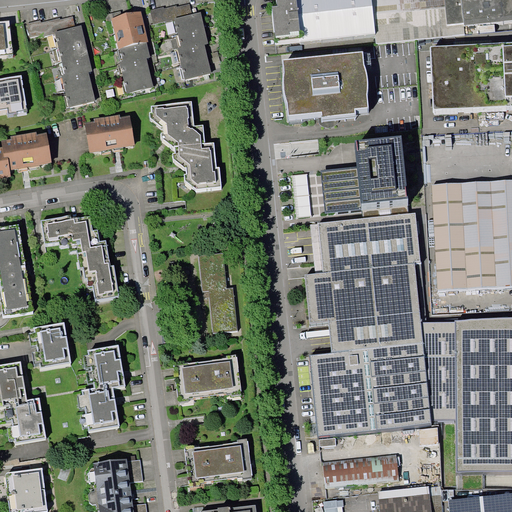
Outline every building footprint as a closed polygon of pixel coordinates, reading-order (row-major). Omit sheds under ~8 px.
[(273,12),(264,13),(268,54),(377,44),(372,0),(284,0),(285,4),(272,5),(273,12)] [(456,0),(372,0),(377,44),(377,47),(461,37),(459,31),(456,0)] [(511,0),(456,0),(459,31),(511,26),(511,0)] [(137,16),(110,22),(126,96),(153,91),(137,16)] [(198,17),(172,22),(186,82),(211,77),(198,17)] [(8,21),(0,22),(0,54),(11,54),(8,21)] [(78,28),(51,33),(66,108),(93,103),(78,28)] [(511,50),(429,55),(432,116),(511,111),(511,50)] [(361,58),(274,67),(280,125),(366,117),(361,58)] [(18,80),(0,82),(0,108),(22,105),(18,80)] [(151,110),(154,118),(163,129),(164,137),(174,147),(176,160),(188,170),(189,182),(195,188),(217,187),(216,143),(201,144),(201,131),(189,131),(189,109),(151,110)] [(127,118),(83,125),(87,153),(132,145),(127,118)] [(3,151),(6,173),(53,166),(48,134),(1,141),(3,151)] [(387,145),(356,149),(363,209),(368,209),(394,206),(387,145)] [(511,184),(428,188),(434,293),(511,288),(511,184)] [(394,206),(368,209),(369,220),(364,221),(324,226),(313,227),(319,275),(298,278),(304,330),(325,328),(328,358),(303,361),(313,443),(431,429),(412,269),(421,268),(414,204),(394,206)] [(106,244),(100,245),(98,233),(93,234),(90,219),(71,222),(71,219),(41,224),(45,248),(59,246),(60,249),(69,247),(70,255),(77,254),(80,271),(83,270),(85,282),(88,281),(89,290),(93,289),(96,303),(119,299),(114,269),(110,269),(106,244)] [(18,227),(0,230),(0,301),(3,320),(33,315),(18,227)] [(204,299),(210,298),(214,334),(237,332),(233,290),(227,291),(223,255),(200,257),(204,299)] [(511,320),(438,324),(441,377),(511,373),(511,320)] [(64,328),(36,332),(43,371),(70,366),(64,328)] [(90,432),(118,427),(112,391),(125,389),(118,352),(89,357),(96,393),(84,395),(90,432)] [(234,359),(174,366),(178,400),(238,393),(234,359)] [(0,409),(10,408),(17,444),(45,439),(38,402),(26,404),(20,368),(0,371),(0,409)] [(244,444),(187,451),(191,485),(248,479),(244,444)] [(511,445),(447,446),(447,484),(511,483),(511,445)] [(395,455),(321,463),(324,491),(398,483),(395,455)] [(141,461),(95,467),(98,488),(94,489),(97,511),(100,511),(147,511),(147,506),(131,507),(130,501),(129,501),(128,491),(129,491),(128,484),(144,483),(141,461)] [(47,511),(43,471),(9,476),(13,511),(47,511)] [(429,511),(427,493),(377,499),(378,511),(429,511)] [(511,511),(511,495),(447,502),(448,511),(511,511)] [(337,511),(336,499),(323,501),(324,511),(337,511)]
